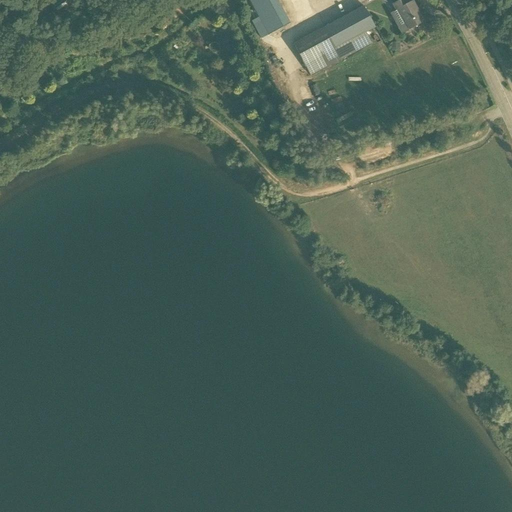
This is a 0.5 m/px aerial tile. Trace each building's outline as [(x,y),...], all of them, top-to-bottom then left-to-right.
[(49,0),(55,9),(67,0),(49,0)] [(290,25),(276,0),(247,0),(268,37),(290,25)] [(406,0),(399,0),(393,3),(397,10),(392,12),(402,33),(424,22),(413,1),(408,3),(406,0)] [(372,43),(366,33),(375,28),(364,6),(293,44),(311,76),(372,43)] [(400,51),(400,42),(392,42),(392,51),(400,51)]
